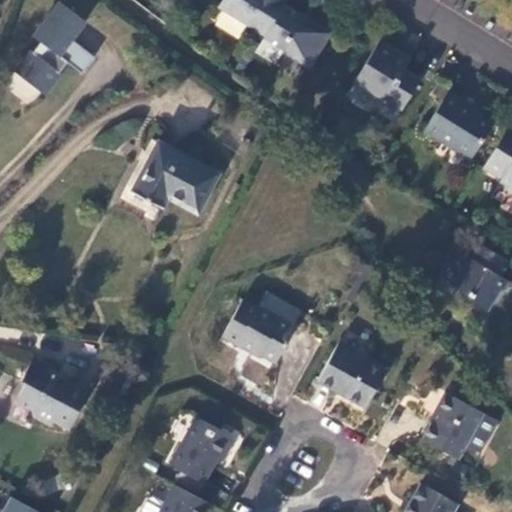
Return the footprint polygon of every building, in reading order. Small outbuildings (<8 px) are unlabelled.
[(222,0),(218,7),(265,35),(284,5),(286,0),(222,0)] [(85,21),(59,1),(49,14),(69,28),(65,34),(71,39),(85,21)] [(265,35),(257,47),(276,59),(282,51),(307,66),(328,33),(311,22),(309,25),(301,20),(303,17),(284,5),(265,35)] [(30,49),(14,71),(44,94),(61,73),(59,72),(67,61),(81,72),(94,56),(71,39),(65,34),(69,28),(49,14),(35,32),(43,38),(32,51),(30,49)] [(398,115),(419,80),(404,71),(408,65),(393,56),(396,51),(379,41),(354,82),(382,99),(380,103),(398,115)] [(447,93),(424,129),(471,158),(492,124),(473,112),(478,103),(464,94),(460,101),(447,93)] [(511,129),(508,127),(482,168),(509,185),(506,189),(511,192),(511,129)] [(158,141),(132,192),(162,207),(167,196),(198,212),(218,172),(158,141)] [(477,242),(468,256),(466,254),(460,264),(461,269),(451,284),(467,293),(468,298),(486,309),(505,279),(501,276),(509,262),(477,242)] [(266,293),(259,306),(293,325),(301,312),(266,293)] [(241,299),(221,336),(239,346),(239,345),(274,365),(296,326),(293,325),(259,306),(257,305),(256,307),(241,299)] [(386,370),(337,343),(316,380),(365,407),(386,370)] [(31,360),(21,379),(22,379),(24,385),(16,400),(31,408),(33,415),(50,424),(53,420),(68,428),(88,391),(31,360)] [(444,392),(434,410),(436,412),(421,439),(457,459),(482,413),(444,392)] [(9,409),(0,406),(0,416),(6,418),(9,409)] [(232,443),(193,420),(168,464),(202,484),(217,458),(222,461),(232,443)] [(203,511),(208,504),(173,484),(157,511),(203,511)] [(452,511),(457,504),(419,484),(410,501),(409,500),(402,511),(452,511)] [(44,511),(10,497),(2,511),(44,511)]
